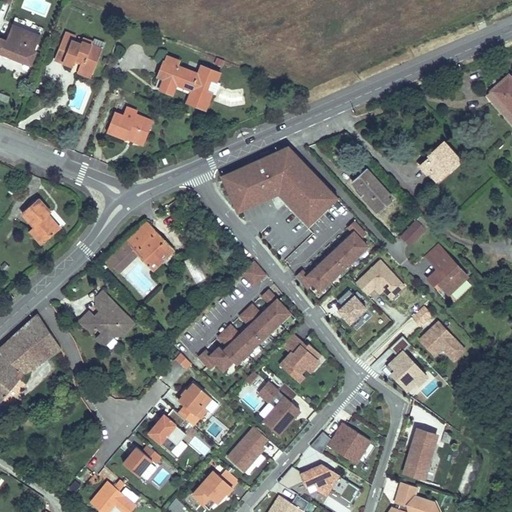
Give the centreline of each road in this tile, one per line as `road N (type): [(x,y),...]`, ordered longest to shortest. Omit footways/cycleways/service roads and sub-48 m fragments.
road 1 (residential): [(193,170),(351,367)]
road 2 (secondary): [(282,130),(511,32)]
road 3 (residential): [(423,289),(282,130)]
road 4 (residential): [(351,367),(389,394),(395,409),(368,511)]
road 5 (residential): [(245,511),(352,382)]
road 6 (residential): [(34,296),(84,388),(125,429)]
road 7 (residential): [(0,142),(100,182),(126,203)]
road 8 (secondary): [(34,296),(126,203)]
